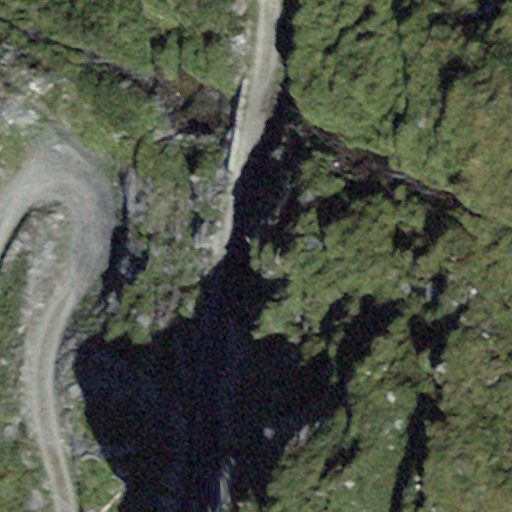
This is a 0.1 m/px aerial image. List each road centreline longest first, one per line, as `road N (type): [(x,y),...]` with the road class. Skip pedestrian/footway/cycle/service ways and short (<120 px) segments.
road 1 (track): [(204,511),(272,0)]
road 2 (track): [(0,246),(27,199),(53,189),(82,197),(84,233),(71,290),(37,384),(64,511)]
